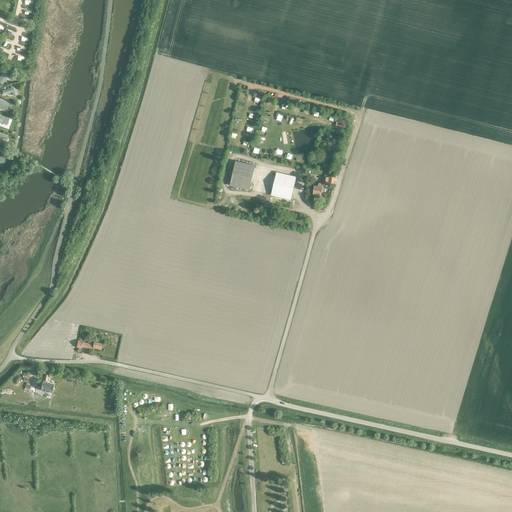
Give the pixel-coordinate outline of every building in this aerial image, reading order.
[(2,73),(0,76),(0,83),(4,85),(9,76),(7,75),(3,73),(2,73)] [(11,89),(2,91),(3,95),(12,93),(13,96),(17,95),(16,90),(15,86),(11,87),(11,89)] [(10,104),(0,100),(0,107),(7,111),(10,104)] [(10,119),(0,115),(0,122),(7,125),(10,119)] [(345,128),(347,121),(337,119),(336,126),(345,128)] [(229,186),(249,190),(255,166),(235,161),(229,186)] [(296,177),(276,172),(270,195),(291,200),(296,177)] [(314,186),(313,194),(321,195),(322,184),(318,183),(318,186),(314,186)] [(89,343),(88,344),(82,342),(82,341),(78,340),(76,348),(81,349),(81,347),(90,349),(91,344),(91,343),(89,343)] [(41,374),(40,377),(41,377),(41,380),(42,381),(42,382),(40,391),(52,393),(53,384),(47,383),(47,382),(48,375),(47,375),(47,372),(42,371),(42,374),(41,374)]
